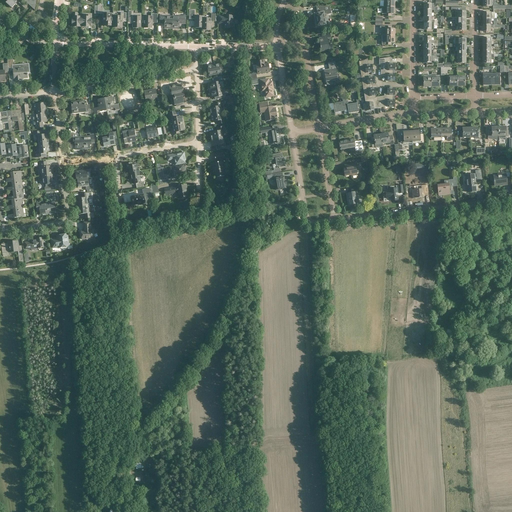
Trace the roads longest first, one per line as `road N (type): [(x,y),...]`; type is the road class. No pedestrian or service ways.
road 1 (track): [(96,511),(124,459),(208,359),(277,203)]
road 2 (residential): [(335,219),(511,199)]
road 3 (residential): [(195,46),(53,42)]
road 4 (residential): [(56,91),(196,69)]
road 5 (residential): [(5,231),(62,225),(63,161)]
